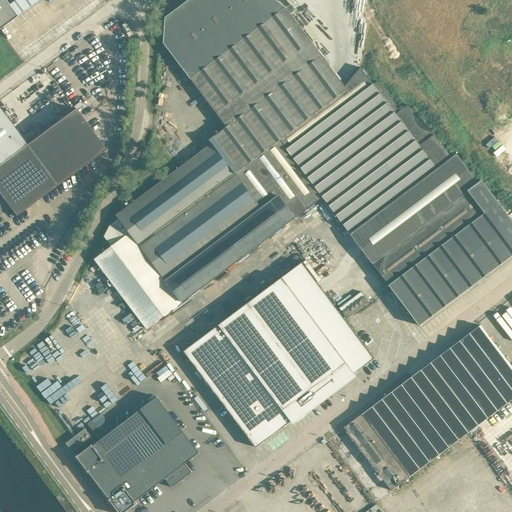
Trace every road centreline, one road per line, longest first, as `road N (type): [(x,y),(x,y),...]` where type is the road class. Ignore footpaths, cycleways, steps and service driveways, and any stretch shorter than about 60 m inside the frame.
road 1 (unclassified): [(0,355),(33,331),(64,288),(130,154),(147,0)]
road 2 (unclassified): [(210,511),(511,282)]
